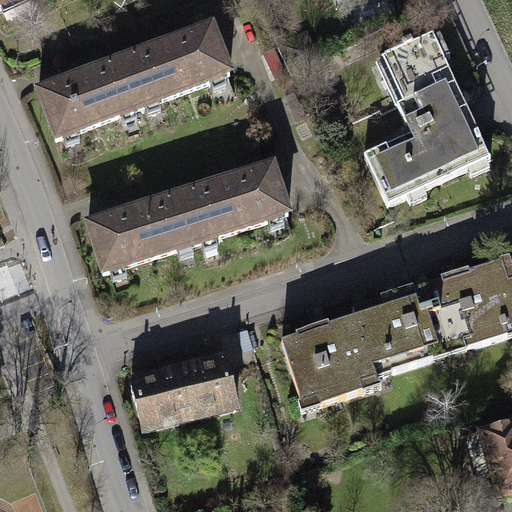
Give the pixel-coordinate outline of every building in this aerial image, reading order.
[(0,0),(0,13),(28,0),(0,0)] [(166,49),(121,65),(138,111),(230,78),(218,48),(212,32),(166,49)] [(305,37),(280,49),(292,75),(317,64),(305,37)] [(403,52),(382,61),(402,107),(398,108),(406,126),(409,125),(415,138),(366,159),(387,207),(490,162),(470,119),(434,37),(412,47),(411,44),(401,48),(403,52)] [(274,49),(263,54),(275,80),(286,74),(274,49)] [(55,142),(138,111),(121,65),(38,96),(55,142)] [(295,93),(283,98),(294,124),(306,119),(295,93)] [(344,133),(334,137),(340,150),(350,146),(344,133)] [(270,170),(181,198),(196,246),(286,218),(270,170)] [(104,275),(196,246),(181,198),(114,219),(89,227),(104,275)] [(427,289),(447,350),(462,345),(465,353),(506,339),(509,338),(506,331),(511,328),(511,284),(508,285),(501,265),(456,280),(427,289)] [(447,350),(427,289),(395,299),(353,313),(356,322),(375,382),(392,377),(433,363),(430,355),(447,350)] [(375,382),(356,322),(325,332),(283,346),(303,407),(318,402),(320,409),(332,405),(341,402),(373,392),(378,390),(375,382)] [(248,331),(238,334),(243,354),(253,351),(248,331)] [(220,363),(126,384),(132,407),(139,434),(232,411),(220,363)] [(511,427),(461,442),(472,483),(492,477),(498,500),(511,495),(511,427)]
